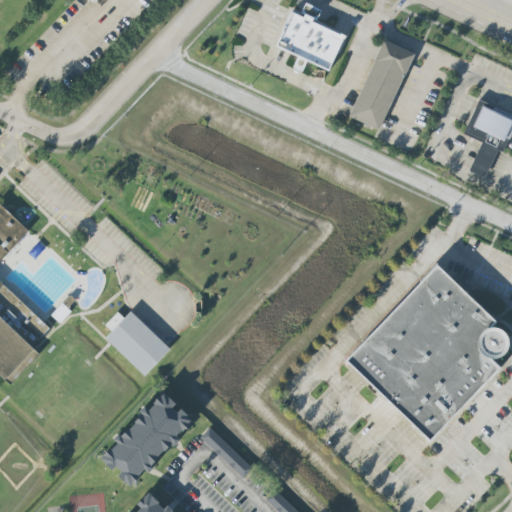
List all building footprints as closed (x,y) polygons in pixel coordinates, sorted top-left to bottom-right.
[(379,129),(348,114),(384,40),(414,54),(379,129)] [(486,178),(497,149),(504,152),(511,128),(511,114),(477,101),(464,135),(481,141),(469,172),(486,178)] [(345,361),(437,264),(495,321),(491,326),(494,328),(497,329),(502,331),(504,333),(507,337),(508,344),(507,350),(504,355),(501,357),(495,358),(491,359),(499,367),(428,441),(345,361)] [(59,323),(71,312),(63,304),(51,315),(59,323)] [(169,349),(144,376),(105,338),(130,312),(169,349)] [(0,318),(36,353),(8,383),(0,375),(0,318)] [(192,421),(181,409),(179,410),(162,393),(117,439),(118,440),(101,458),(118,475),(118,476),(129,487),(145,471),(146,472),(178,439),(176,438),(192,421)] [(209,429),(199,439),(243,480),(252,470),(209,429)] [(296,511),(274,490),(264,500),(276,511),(296,511)] [(131,511),(171,511),(172,509),(161,505),(147,493),(139,502),(138,504),(131,511)]
